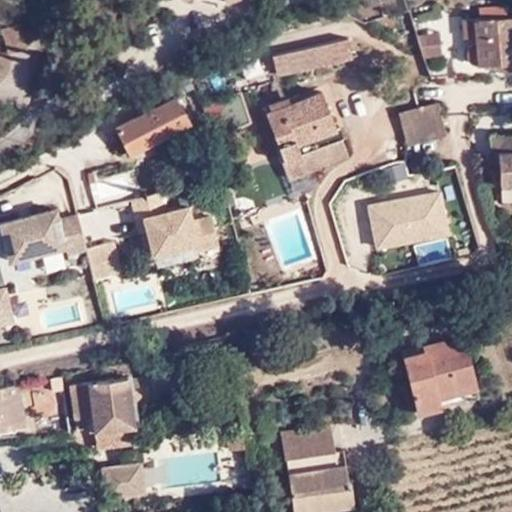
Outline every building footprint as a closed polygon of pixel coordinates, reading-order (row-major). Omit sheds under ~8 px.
[(473,64),(479,63),(498,62),(499,71),(511,70),(511,15),(496,17),(494,7),(488,8),(488,16),(463,18),(464,35),(476,35),(477,42),(474,43),(469,46),(467,50),(467,55),(469,61),(473,64)] [(13,25),(0,28),(0,51),(1,56),(19,51),(13,25)] [(429,77),(444,76),(439,30),(416,34),(429,77)] [(347,34),(273,51),(277,72),(351,55),(347,34)] [(299,102),(270,113),(265,115),(282,159),(281,162),(287,177),(345,155),(336,128),(334,128),(319,94),(299,102)] [(241,95),(216,108),(229,130),(252,118),(241,95)] [(267,105),(270,113),(299,102),(296,95),(267,105)] [(190,122),(177,97),(118,127),(132,153),(190,122)] [(444,130),(441,117),(436,102),(397,113),(404,141),(444,130)] [(511,131),(489,133),(491,156),(495,156),(496,164),(497,181),(511,179),(511,131)] [(426,158),(410,161),(412,171),(427,169),(426,158)] [(363,191),(371,243),(449,231),(441,179),(374,190),(373,189),(363,191)] [(162,193),(133,200),(138,221),(145,219),(148,231),(154,254),(197,244),(198,251),(219,247),(212,217),(192,222),(189,208),(167,212),(162,193)] [(249,193),(239,197),(246,215),(250,213),(254,222),(267,217),(263,208),(261,208),(259,205),(254,207),(252,201),(249,193)] [(68,254),(88,250),(79,214),(60,219),(57,209),(0,223),(9,260),(66,246),(68,254)] [(145,219),(138,221),(141,233),(148,231),(145,219)] [(88,250),(92,267),(112,262),(108,244),(88,250)] [(0,322),(12,321),(10,283),(0,284),(0,322)] [(20,284),(10,286),(17,315),(27,313),(20,284)] [(450,352),(431,354),(432,362),(451,360),(451,357),(450,352)] [(439,402),(478,397),(471,354),(451,357),(451,360),(432,362),(431,354),(415,357),(415,362),(408,364),(417,420),(441,416),(439,402)] [(151,388),(153,405),(181,402),(178,372),(149,376),(150,378),(151,388)] [(150,378),(128,380),(129,390),(151,388),(150,378)] [(94,434),(133,429),(129,390),(128,380),(71,387),(76,421),(92,419),(94,434)] [(33,382),(18,384),(24,412),(38,409),(33,382)] [(18,384),(0,387),(0,427),(26,423),(24,412),(18,384)] [(480,409),(478,397),(439,402),(441,416),(480,409)] [(279,435),(283,459),(332,452),(328,427),(279,435)] [(94,434),(96,450),(135,445),(133,429),(94,434)] [(239,436),(224,438),(226,452),(241,449),(239,436)] [(332,452),(283,459),(291,511),(318,511),(352,506),(349,482),(345,483),(341,450),(332,452)] [(142,461),(101,467),(105,499),(146,493),(142,461)] [(70,492),(69,479),(10,484),(12,511),(95,511),(94,490),(70,492)]
